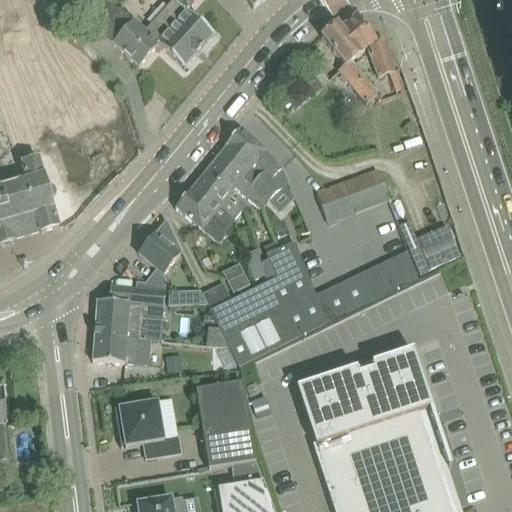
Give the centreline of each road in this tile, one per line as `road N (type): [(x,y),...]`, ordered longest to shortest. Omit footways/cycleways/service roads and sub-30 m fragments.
road 1 (tertiary): [(52,292),(252,59),(316,0)]
road 2 (secondary): [(511,281),(415,0)]
road 3 (tertiary): [(80,511),(52,292)]
